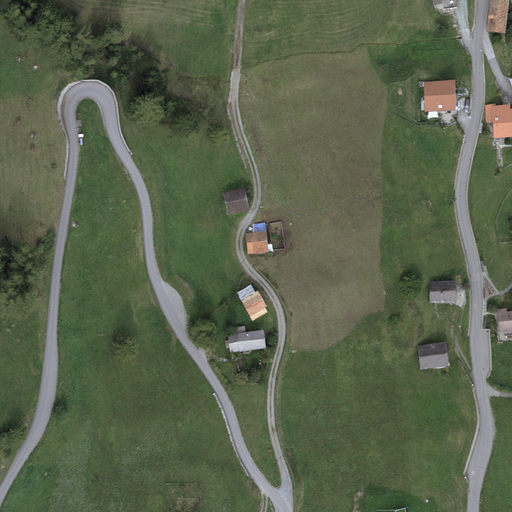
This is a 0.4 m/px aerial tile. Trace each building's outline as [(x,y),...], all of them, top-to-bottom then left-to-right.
[(508,0),(489,0),(487,32),(506,34),(508,0)] [(454,80),(424,82),(425,111),(456,110),(454,80)] [(496,105),(485,105),(486,123),(493,122),(494,138),(511,136),(511,108),(510,109),(509,105),(496,105)] [(244,188),(223,193),(228,215),(249,211),(244,188)] [(267,232),(246,234),(248,254),(269,252),(267,232)] [(455,281),(430,282),(430,303),(456,302),(455,281)] [(251,285),(237,293),(253,321),(267,313),(265,307),(266,307),(257,291),(255,292),(251,285)] [(507,309),(497,310),(499,332),(511,330),(511,311),(507,312),(507,309)] [(235,334),(228,335),(230,353),(266,348),(263,330),(246,332),(245,327),(234,328),(235,334)] [(446,343),(418,346),(421,369),(449,366),(446,343)]
